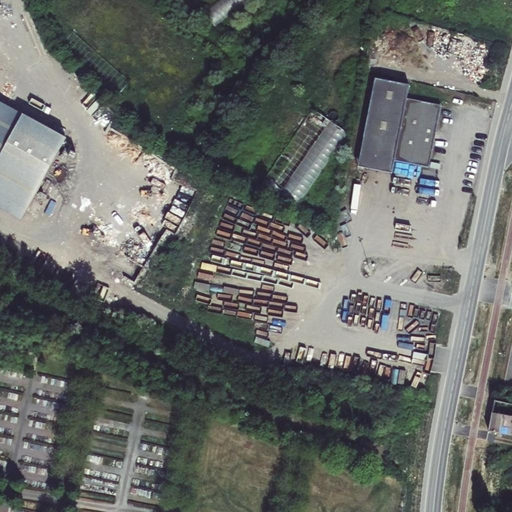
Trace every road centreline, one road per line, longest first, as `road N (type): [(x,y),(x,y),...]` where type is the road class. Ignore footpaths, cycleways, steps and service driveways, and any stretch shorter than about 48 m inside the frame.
road 1 (secondary): [(511,101),(433,511)]
road 2 (unknown): [(470,298),(347,279)]
